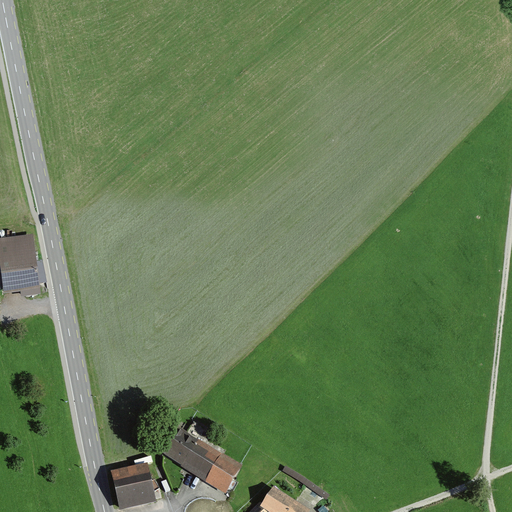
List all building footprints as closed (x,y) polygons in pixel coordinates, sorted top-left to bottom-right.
[(31,238),(0,241),(0,291),(2,292),(3,298),(38,294),(31,238)] [(240,466),(174,429),(158,456),(224,493),(240,466)] [(145,465),(110,473),(119,511),(121,511),(154,504),(145,465)] [(287,466),(284,471),(308,486),(305,491),(324,503),(330,493),(287,466)] [(307,511),(272,489),(261,506),(259,504),(251,511),(307,511)]
